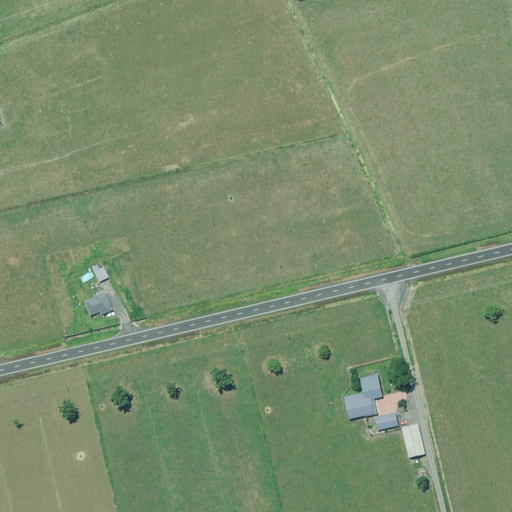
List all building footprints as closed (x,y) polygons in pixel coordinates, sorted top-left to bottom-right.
[(100,270),(98,266),(93,268),(99,282),(109,278),(104,268),(100,270)] [(113,311),(106,293),(85,302),(91,316),(100,312),(102,315),(113,311)] [(382,398),(378,375),(361,379),(364,394),(344,398),(349,420),(377,414),(374,399),(382,398)] [(399,426),(396,414),(375,418),(378,431),(399,426)] [(425,454),(419,425),(402,428),(409,458),(425,454)]
